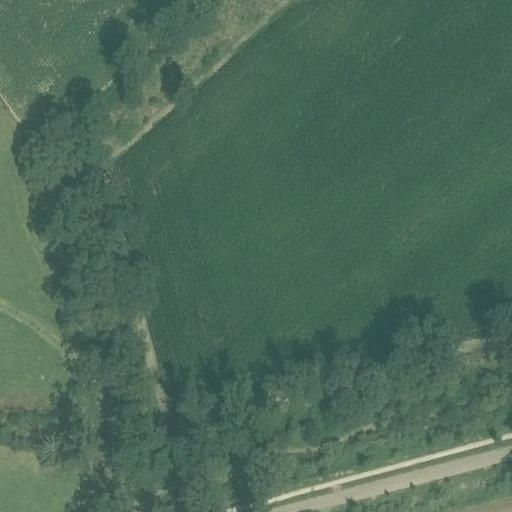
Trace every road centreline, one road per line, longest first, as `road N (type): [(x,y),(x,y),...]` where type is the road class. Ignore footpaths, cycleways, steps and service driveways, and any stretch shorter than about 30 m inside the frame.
road 1 (track): [(0,305),(70,352),(89,376),(110,419),(128,511)]
road 2 (track): [(511,451),(285,511)]
